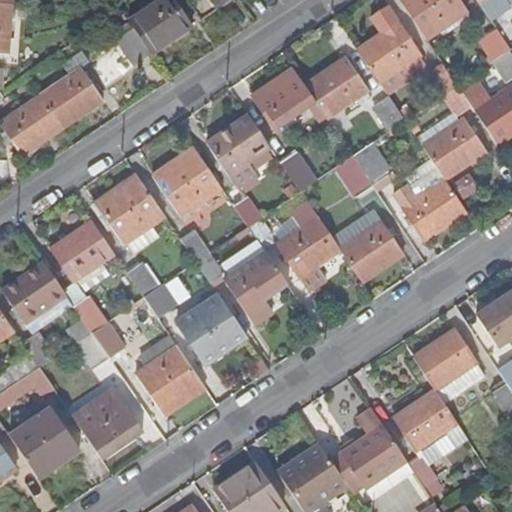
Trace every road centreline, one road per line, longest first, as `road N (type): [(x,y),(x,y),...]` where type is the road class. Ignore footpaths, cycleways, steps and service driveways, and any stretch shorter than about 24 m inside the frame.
road 1 (residential): [(102,511),(511,235)]
road 2 (residential): [(0,220),(314,0)]
